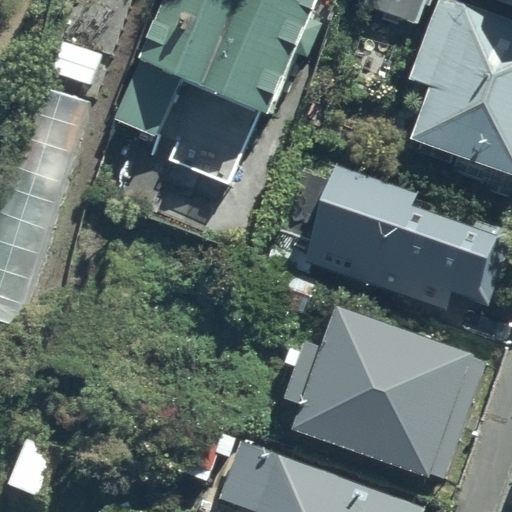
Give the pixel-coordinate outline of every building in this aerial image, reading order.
[(168,0),(121,113),(165,132),(159,147),(239,181),(272,103),(283,108),(307,50),(317,54),(333,17),(320,12),(325,0),(168,0)] [(511,10),(485,0),(446,0),(419,70),(443,80),(422,134),(467,151),(459,172),(511,192),(511,10)] [(0,318),(24,326),(92,99),(38,83),(0,209),(0,318)] [(347,161),(311,258),(449,309),(457,286),(493,300),(511,249),(511,229),(427,199),(429,191),(347,161)] [(263,257),(249,292),(308,315),(322,280),(263,257)] [(309,400),(300,421),(450,480),(496,364),(479,357),(481,352),(345,299),(329,342),(314,336),(308,350),(298,346),(291,364),(300,367),(290,393),(309,400)] [(431,511),(434,505),(247,432),(222,497),(247,507),(245,511),(431,511)] [(48,496),(67,448),(29,433),(10,481),(48,496)]
